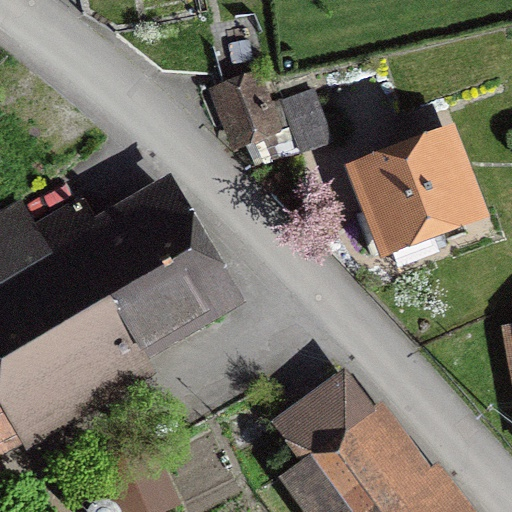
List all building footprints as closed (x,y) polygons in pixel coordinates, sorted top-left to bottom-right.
[(253,62),(248,39),(244,40),(241,26),(233,28),(236,41),(227,43),(233,66),(253,62)] [(259,70),(207,89),(231,152),(245,147),(282,133),(271,103),(259,70)] [(299,152),(301,157),(335,144),(314,87),(280,100),(299,152)] [(282,133),(245,147),(253,169),(299,152),(280,100),(271,103),(282,133)] [(491,222),(454,127),(343,170),(380,265),(491,222)] [(0,460),(21,449),(24,453),(158,378),(150,364),(247,310),(171,177),(95,220),(81,196),(34,223),(20,200),(0,211),(0,460)] [(345,371),(270,424),(300,465),(277,481),(299,511),(474,511),(440,464),(430,471),(382,405),(374,411),(345,371)] [(119,511),(166,511),(182,507),(159,443),(102,463),(119,511)]
